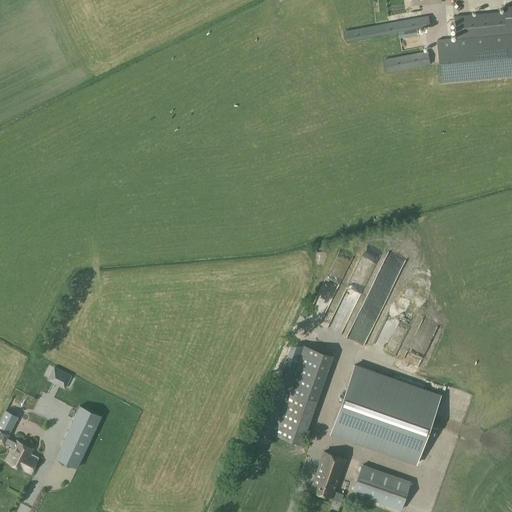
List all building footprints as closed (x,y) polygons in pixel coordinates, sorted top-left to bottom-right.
[(370,0),(371,16),(384,16),(383,0),(370,0)] [(458,38),(508,33),(505,11),(456,16),(458,38)] [(430,25),(428,15),(345,30),(347,42),(430,26),(430,25)] [(398,38),(399,38),(417,35),(416,29),(397,32),(398,38)] [(458,38),(438,40),(442,83),(511,76),(511,32),(508,33),(458,38)] [(430,64),(427,51),(384,59),(386,72),(430,64)] [(376,305),(381,292),(373,289),(360,320),(367,322),(372,309),(369,307),(370,302),(376,305)] [(305,345),(273,433),(301,443),(333,355),(305,345)] [(416,463),(440,395),(354,365),(330,433),(416,463)] [(64,388),(71,375),(54,367),(47,380),(64,388)] [(27,391),(18,415),(43,425),(52,401),(27,391)] [(59,449),(55,457),(60,460),(77,467),(81,459),(98,423),(101,415),(79,405),(76,413),(66,435),(59,449)] [(265,409),(261,419),(268,421),(272,412),(265,409)] [(0,419),(0,431),(8,436),(18,416),(5,410),(0,419)] [(31,453),(33,448),(17,440),(16,442),(7,437),(4,443),(13,447),(6,460),(30,473),(38,457),(31,453)] [(346,459),(324,451),(310,489),(332,496),(346,459)] [(400,509),(410,481),(362,465),(353,492),(400,509)]
